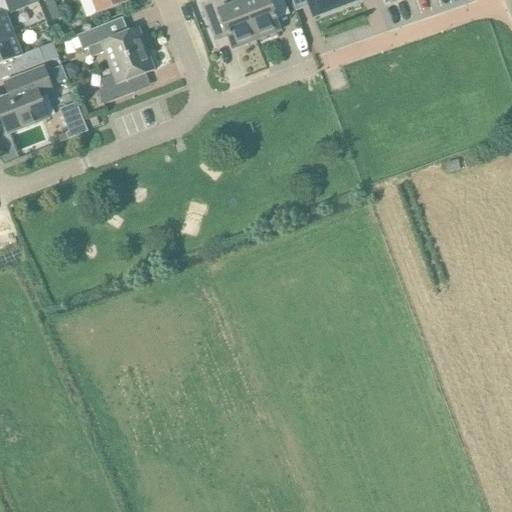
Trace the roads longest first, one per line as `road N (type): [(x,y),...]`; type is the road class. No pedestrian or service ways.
road 1 (residential): [(510,0),(223,101),(199,100)]
road 2 (residential): [(199,100),(173,130),(28,187),(0,186)]
